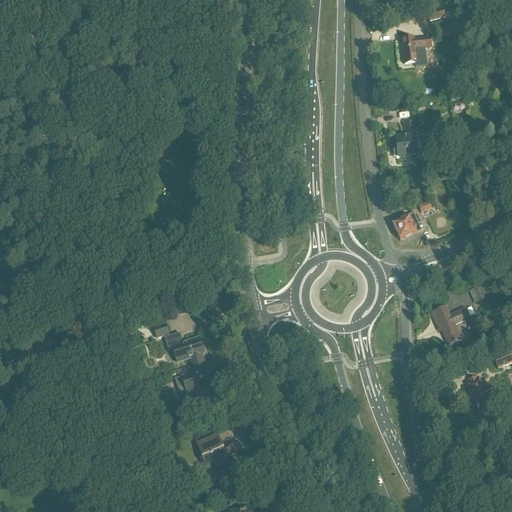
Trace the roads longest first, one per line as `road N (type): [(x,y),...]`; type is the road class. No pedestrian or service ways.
road 1 (secondary): [(249,0),(239,176),(253,305)]
road 2 (primary): [(378,272),(349,244),(341,207),(341,0)]
road 3 (unclassified): [(397,270),(374,194),(359,0)]
road 4 (unclassified): [(442,511),(410,427),(401,286)]
road 5 (primary): [(298,313),(333,346),(390,511)]
road 6 (primary): [(318,0),(313,193)]
road 7 (unclassified): [(325,511),(271,370)]
road 8 (primary): [(420,511),(371,387)]
